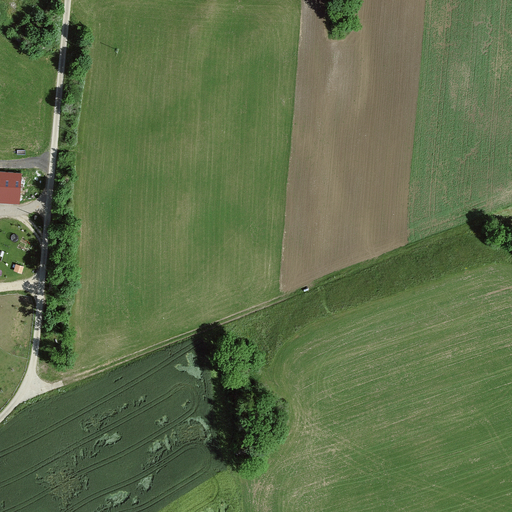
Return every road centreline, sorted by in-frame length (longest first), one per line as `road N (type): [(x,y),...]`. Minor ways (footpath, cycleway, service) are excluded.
road 1 (unclassified): [(68,0),(33,362),(27,385),(0,418)]
road 2 (track): [(27,385),(42,388),(301,290)]
